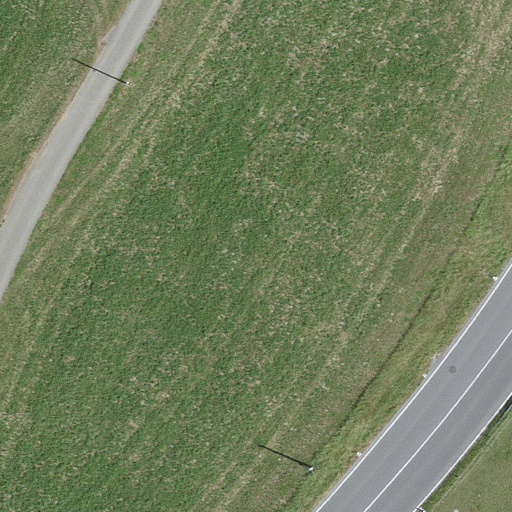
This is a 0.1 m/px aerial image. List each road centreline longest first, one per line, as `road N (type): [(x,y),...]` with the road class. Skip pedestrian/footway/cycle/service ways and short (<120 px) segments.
road 1 (track): [(0,280),(134,0)]
road 2 (secondary): [(511,337),(370,511)]
